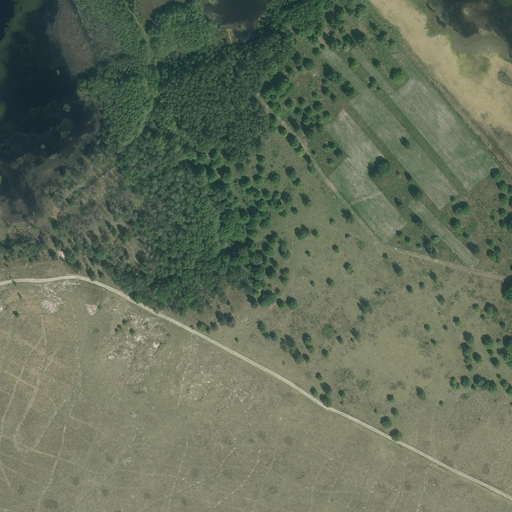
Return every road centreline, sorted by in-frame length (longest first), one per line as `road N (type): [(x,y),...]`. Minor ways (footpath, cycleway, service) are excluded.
road 1 (unknown): [(510,511),(124,306),(84,293),(0,297)]
road 2 (track): [(511,498),(129,297)]
road 3 (track): [(0,284),(71,277),(129,297)]
